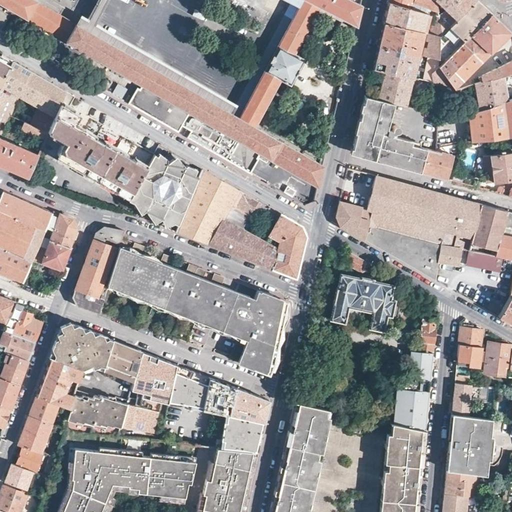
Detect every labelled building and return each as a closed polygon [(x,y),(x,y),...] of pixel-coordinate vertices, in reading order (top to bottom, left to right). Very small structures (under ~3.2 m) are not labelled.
[(190,139),(240,168),(245,170),(256,151),(262,154),(269,158),(317,186),(322,164),(255,126),(280,78),(290,83),(304,58),(295,51),(319,6),(356,24),(361,0),(0,0),(0,29),(1,30),(13,10),(64,40),(138,82),(126,102),(139,110),(170,128),(175,130),(186,110),(194,115),(189,124),(196,129),(190,139)] [(435,14),(439,15),(438,14),(435,0),(386,0),(386,1),(429,12),(435,14)] [(443,32),(443,34),(473,0),(437,0),(445,8),(438,14),(439,15),(443,32)] [(439,59),(438,65),(490,12),(483,5),(477,0),(473,0),(443,34),(442,36),(439,59)] [(423,31),(425,32),(429,12),(386,1),(384,12),(382,21),(423,31)] [(490,12),(438,65),(454,87),(496,44),(510,31),(499,21),(496,17),(490,12)] [(442,36),(443,34),(443,32),(439,15),(435,14),(431,33),(442,36)] [(379,32),(376,44),(417,54),(423,31),(382,21),(379,32)] [(425,56),(428,56),(439,59),(442,36),(431,33),(425,56)] [(374,55),(371,66),(384,70),(412,76),(417,54),(376,44),(374,55)] [(511,71),(511,59),(496,44),(454,87),(454,88),(455,90),(474,84),(503,74),(511,71)] [(30,123),(47,130),(65,90),(55,85),(23,66),(20,64),(2,53),(0,55),(0,54),(0,132),(1,133),(10,114),(19,95),(38,106),(30,123)] [(424,70),(431,72),(438,65),(439,59),(428,56),(424,70)] [(432,81),(432,82),(454,88),(454,87),(438,65),(431,72),(432,81)] [(394,101),(404,104),(406,104),(412,76),(384,70),(378,97),(378,98),(394,101)] [(474,84),(478,108),(507,99),(503,74),(474,84)] [(39,148),(128,199),(153,152),(140,145),(103,123),(79,110),(69,104),(74,95),(65,90),(47,130),(44,137),(39,148)] [(388,123),(394,101),(378,98),(378,97),(365,94),(359,117),(358,121),(357,124),(369,128),(367,134),(356,131),(353,144),(359,155),(360,155),(373,159),(420,171),(426,148),(417,146),(393,139),(396,128),(397,128),(398,128),(398,127),(399,127),(399,126),(399,125),(399,124),(399,123),(398,123),(397,122),(396,122),(394,123),(393,125),(388,123)] [(511,137),(511,97),(507,99),(478,108),(458,115),(460,118),(468,116),(472,141),(511,137)] [(21,126),(44,137),(47,130),(30,123),(24,120),(21,126)] [(418,142),(394,135),(393,139),(417,146),(418,142)] [(0,164),(27,177),(37,153),(0,136),(0,164)] [(426,148),(420,171),(431,174),(447,179),(447,178),(453,154),(444,152),(446,143),(441,144),(439,142),(436,142),(436,150),(427,148),(426,148)] [(511,178),(511,151),(483,156),(487,182),(511,178)] [(153,152),(128,199),(143,205),(148,213),(152,213),(154,216),(157,219),(162,216),(178,223),(199,175),(192,173),(192,172),(191,172),(191,171),(190,171),(182,160),(177,163),(172,157),(167,160),(153,152)] [(227,207),(238,189),(202,168),(199,175),(178,223),(175,230),(191,237),(207,243),(222,217),(227,207)] [(340,201),(336,216),(340,226),(435,280),(439,261),(438,261),(441,244),(454,246),(466,199),(360,171),(353,204),(340,201)] [(23,200),(0,189),(0,272),(1,273),(24,281),(42,236),(46,227),(52,212),(23,200)] [(258,219),(267,205),(252,197),(238,189),(227,207),(247,218),(250,215),(258,219)] [(481,203),(466,199),(454,246),(468,249),(481,203)] [(489,206),(481,203),(468,249),(470,250),(476,251),(478,245),(493,248),(492,254),(495,255),(501,233),(507,210),(489,206)] [(242,228),(247,218),(227,207),(222,217),(242,228)] [(64,214),(53,210),(52,212),(46,227),(53,230),(50,239),(69,246),(73,235),(76,226),(72,217),(64,214)] [(511,211),(507,210),(501,233),(511,235),(511,211)] [(281,213),(276,221),(264,241),(278,248),(272,269),(296,278),(301,256),(306,234),(301,225),(291,219),(281,213)] [(238,255),(272,269),(278,248),(264,241),(242,228),(222,217),(207,243),(238,255)] [(120,244),(124,231),(114,228),(104,226),(95,232),(94,235),(87,255),(84,263),(111,274),(112,268),(107,267),(114,246),(107,244),(109,239),(120,244)] [(495,255),(503,256),(511,257),(511,235),(501,233),(495,255)] [(42,260),(61,267),(64,259),(69,246),(50,239),(42,260)] [(134,242),(130,251),(140,255),(144,246),(139,244),(134,242)] [(476,251),(492,254),(493,248),(478,245),(476,251)] [(111,274),(107,283),(245,337),(236,360),(267,372),(270,366),(272,359),(273,356),(278,334),(284,311),(287,301),(257,289),(253,299),(221,286),(210,282),(203,280),(206,270),(198,266),(194,276),(185,272),(170,267),(159,262),(140,255),(130,251),(119,247),(112,268),(111,274)] [(443,248),(440,267),(461,271),(464,251),(443,248)] [(501,272),(503,256),(495,255),(492,254),(476,251),(470,250),(467,267),(501,272)] [(374,270),(376,267),(348,251),(342,261),(360,271),(361,271),(362,271),(363,271),(364,270),(366,267),(372,271),(373,271),(374,270)] [(163,253),(159,262),(170,267),(174,257),(168,255),(163,253)] [(111,274),(84,263),(72,296),(77,305),(98,313),(99,309),(107,283),(111,274)] [(189,263),(185,272),(194,276),(198,266),(194,265),(189,263)] [(210,282),(221,286),(224,277),(219,275),(214,272),(210,282)] [(397,316),(400,299),(399,299),(401,292),(391,290),(393,282),(339,272),(330,318),(382,330),(385,321),(393,323),(396,316),(397,316)] [(0,323),(5,325),(15,302),(0,296),(0,323)] [(511,297),(508,297),(498,315),(511,323),(511,297)] [(15,302),(5,325),(2,330),(12,333),(35,341),(38,332),(41,322),(30,318),(31,314),(21,309),(22,305),(15,302)] [(433,342),(436,318),(425,317),(425,315),(421,315),(421,325),(419,325),(418,341),(419,341),(433,342)] [(98,334),(70,323),(61,327),(55,341),(50,357),(82,368),(78,380),(76,388),(73,396),(69,407),(68,411),(65,420),(65,421),(119,427),(120,425),(127,399),(115,396),(111,410),(101,407),(94,403),(103,369),(103,368),(111,339),(98,334)] [(482,328),(460,326),(457,357),(469,358),(468,365),(479,366),(480,359),(478,359),(482,328)] [(4,352),(12,355),(27,362),(31,351),(35,341),(12,333),(4,352)] [(123,343),(111,339),(103,368),(133,377),(140,355),(141,350),(123,343)] [(504,366),(509,366),(511,348),(511,344),(506,343),(506,340),(495,339),(495,342),(488,341),(484,372),(503,375),(504,366)] [(419,341),(418,350),(432,352),(433,342),(419,341)] [(156,361),(156,356),(153,355),(141,350),(140,355),(156,361)] [(397,392),(394,423),(425,429),(428,393),(422,393),(423,385),(429,385),(432,357),(412,354),(407,393),(397,392)] [(0,376),(0,377),(18,385),(23,373),(27,362),(12,355),(8,365),(6,363),(0,376)] [(127,399),(120,425),(153,431),(160,400),(167,402),(168,399),(176,364),(156,356),(156,361),(140,355),(133,377),(130,388),(138,391),(135,399),(128,396),(127,399)] [(82,368),(50,357),(46,365),(43,376),(67,385),(70,377),(78,380),(82,368)] [(201,406),(208,376),(195,371),(176,364),(168,399),(201,406)] [(466,375),(455,374),(454,382),(465,383),(466,375)] [(36,395),(69,407),(73,396),(65,393),(67,385),(43,376),(39,386),(36,395)] [(230,414),(234,386),(224,382),(208,376),(201,406),(201,408),(224,413),(230,414)] [(0,403),(10,407),(14,397),(18,385),(0,377),(0,403)] [(266,410),(268,399),(234,386),(230,414),(264,422),(266,410)] [(454,412),(474,412),(475,386),(454,386),(454,412)] [(56,407),(68,411),(69,407),(36,395),(33,402),(32,404),(29,414),(50,422),(56,407)] [(307,511),(330,409),(294,402),(278,472),(269,511),(307,511)] [(0,426),(3,428),(6,418),(10,407),(0,403),(0,426)] [(261,437),(264,422),(230,414),(224,413),(219,446),(243,449),(252,450),(257,451),(258,451),(261,437)] [(491,418),(466,415),(451,413),(449,432),(449,440),(446,469),(463,471),(490,474),(492,459),(496,460),(497,450),(498,439),(499,436),(488,435),(491,418)] [(39,451),(50,422),(29,414),(24,427),(18,444),(22,446),(39,451)] [(57,425),(63,427),(65,421),(65,420),(60,418),(57,425)] [(425,429),(394,423),(389,422),(380,511),(416,511),(419,490),(423,446),(425,429)] [(53,429),(62,432),(62,430),(63,427),(57,425),(54,424),(53,429)] [(219,446),(216,445),(212,460),(208,478),(204,477),(201,493),(203,493),(200,507),(199,511),(234,511),(235,507),(239,508),(248,468),(239,466),(243,449),(219,446)] [(39,451),(22,446),(15,465),(32,470),(35,471),(42,452),(39,451)] [(97,511),(103,500),(106,494),(111,482),(127,484),(127,485),(136,487),(144,487),(143,491),(158,493),(173,494),(183,495),(186,481),(189,482),(194,460),(177,458),(163,457),(148,455),(140,454),(119,452),(97,450),(73,447),(71,470),(70,477),(71,478),(70,488),(60,511),(97,511)] [(252,450),(243,449),(239,466),(248,468),(252,450)] [(257,451),(252,450),(248,468),(239,508),(238,511),(243,511),(254,462),(257,451)] [(48,475),(54,456),(49,455),(43,474),(48,475)] [(208,478),(212,460),(208,459),(204,477),(208,478)] [(4,482),(26,489),(32,470),(15,465),(11,463),(7,472),(4,482)] [(463,471),(446,469),(443,492),(462,494),(463,471)] [(0,492),(0,509),(8,511),(20,511),(26,493),(2,485),(0,492)] [(66,486),(54,511),(60,511),(70,488),(66,486)] [(465,511),(467,495),(462,494),(443,492),(442,504),(441,511),(465,511)]
